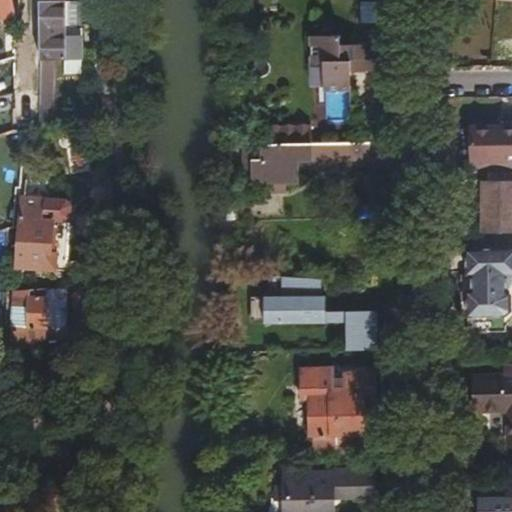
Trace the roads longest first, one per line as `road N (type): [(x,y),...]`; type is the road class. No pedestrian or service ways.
road 1 (residential): [(419,87),(424,511)]
road 2 (residential): [(103,0),(119,139)]
